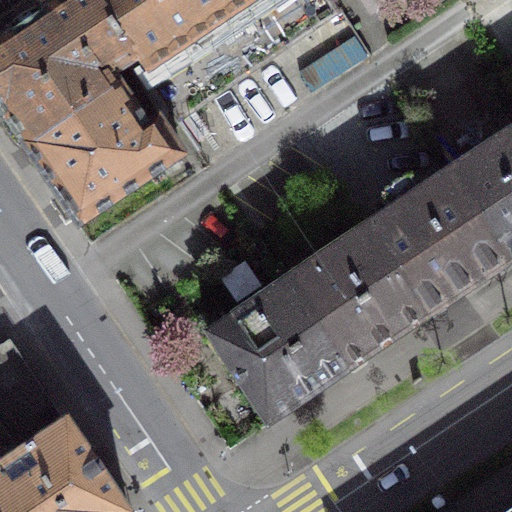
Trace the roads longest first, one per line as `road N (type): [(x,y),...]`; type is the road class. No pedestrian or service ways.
road 1 (tertiary): [(198,511),(0,211)]
road 2 (tertiary): [(511,385),(322,511)]
